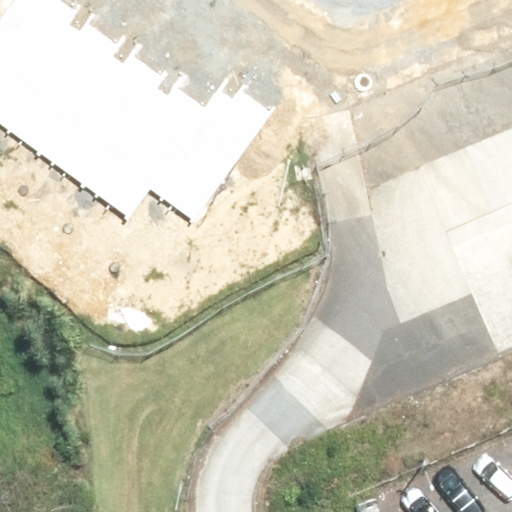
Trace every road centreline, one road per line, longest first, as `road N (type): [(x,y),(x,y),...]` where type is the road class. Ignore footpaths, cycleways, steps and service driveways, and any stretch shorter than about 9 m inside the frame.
road 1 (residential): [(392,0),(297,37),(256,42),(163,0)]
road 2 (unknown): [(378,352),(387,217),(364,137)]
